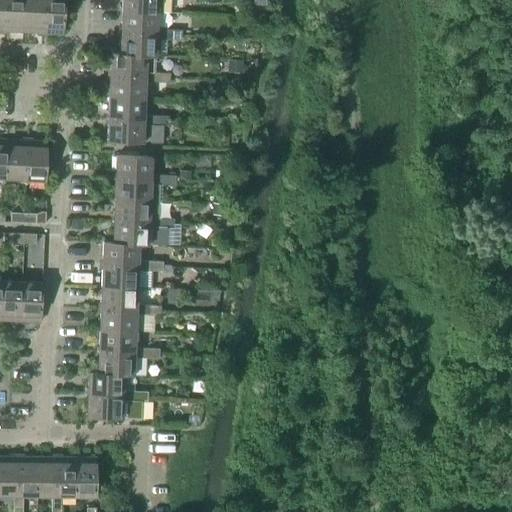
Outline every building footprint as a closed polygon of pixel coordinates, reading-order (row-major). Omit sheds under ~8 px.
[(5,0),(4,32),(23,33),(24,0),(5,0)] [(24,0),(23,33),(43,33),(44,0),(24,0)] [(44,0),(43,33),(62,34),(64,0),(44,0)] [(121,0),(121,11),(157,13),(169,13),(169,0),(121,0)] [(121,11),(120,33),(156,34),(156,39),(166,40),(168,40),(169,30),(156,30),(157,13),(121,11)] [(169,30),(168,40),(181,40),(181,31),(169,30)] [(120,33),(120,54),(120,55),(146,56),(145,57),(155,57),(165,57),(166,40),(156,39),(156,34),(120,33)] [(110,53),(109,76),(145,77),(145,82),(157,83),(157,73),(155,73),(155,57),(145,57),(146,56),(120,55),(120,54),(110,53)] [(242,62),(228,61),(228,74),(241,75),(242,62)] [(157,73),(157,83),(169,83),(170,73),(157,73)] [(109,76),(108,97),(144,99),(145,82),(145,77),(109,76)] [(108,97),(107,119),(143,120),(143,125),(155,126),(156,116),(143,116),(144,99),(108,97)] [(155,126),(162,126),(168,126),(168,117),(156,116),(155,126)] [(143,120),(107,119),(106,142),(161,144),(162,126),(155,126),(143,125),(143,120)] [(6,179),(25,180),(27,141),(8,140),(6,179)] [(27,141),(25,180),(45,181),(47,142),(27,141)] [(115,156),(114,178),(150,180),(150,184),(162,185),(163,175),(150,175),(151,157),(115,156)] [(163,175),(162,185),(175,185),(175,176),(163,175)] [(114,178),(114,200),(161,202),(162,185),(150,184),(150,180),(114,178)] [(114,200),(113,221),(148,223),(148,228),(161,228),(161,219),(161,202),(114,200)] [(10,223),(22,223),(23,214),(10,213),(10,223)] [(23,214),(22,223),(35,224),(35,214),(23,214)] [(161,219),(161,228),(173,229),(173,219),(161,219)] [(71,229),(82,230),(82,222),(71,221),(71,229)] [(113,221),(112,242),(112,243),(138,244),(138,245),(147,246),(148,228),(148,223),(113,221)] [(10,243),(22,243),(23,234),(11,233),(10,243)] [(23,234),(22,243),(35,244),(35,235),(23,234)] [(102,242),(101,264),(137,266),(137,271),(149,271),(150,261),(137,261),(138,245),(138,244),(112,243),(112,242),(102,242)] [(150,261),(149,271),(162,272),(162,262),(150,261)] [(101,264),(101,286),(136,288),(137,271),(137,266),(101,264)] [(0,321),(20,322),(22,282),(2,282),(0,321)] [(22,282),(20,322),(40,322),(41,283),(22,282)] [(101,286),(100,308),(135,310),(135,315),(147,315),(148,305),(135,305),(136,288),(101,286)] [(147,315),(150,315),(160,316),(160,306),(148,305),(147,315)] [(100,308),(99,330),(134,331),(150,332),(150,315),(147,315),(135,315),(135,310),(100,308)] [(99,330),(98,352),(134,353),(133,358),(146,358),(146,349),(134,348),(134,331),(99,330)] [(146,349),(146,358),(158,359),(159,349),(146,349)] [(98,352),(97,372),(97,373),(123,374),(123,375),(145,376),(146,358),(133,358),(134,353),(98,352)] [(88,372),(87,394),(122,396),(122,401),(134,401),(135,391),(122,391),(123,375),(123,374),(97,373),(97,372),(88,372)] [(135,391),(134,401),(147,402),(147,392),(135,391)] [(122,396),(87,394),(86,417),(121,418),(122,401),(122,396)] [(0,495),(13,496),(18,496),(18,457),(0,456),(0,495)] [(22,496),(37,496),(37,457),(18,457),(18,496),(13,496),(13,508),(22,508),(22,496)] [(37,496),(51,496),(56,496),(56,457),(37,457),(37,496)] [(56,496),(51,496),(51,509),(60,509),(61,496),(75,497),(75,457),(56,457),(56,496)] [(96,458),(75,457),(75,497),(95,497),(96,458)]
